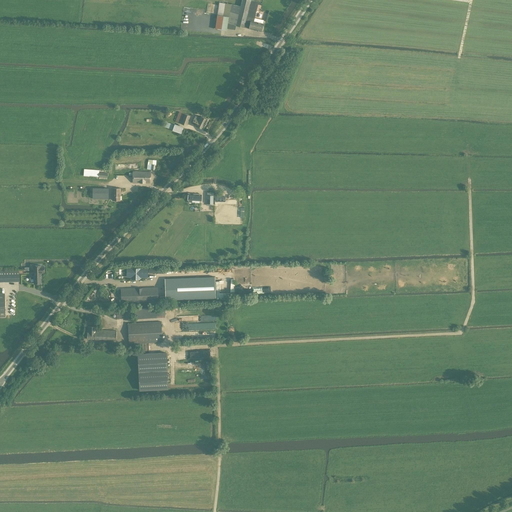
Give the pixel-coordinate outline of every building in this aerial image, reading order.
[(227,31),(227,29),(235,30),(236,25),(261,31),(263,24),(254,21),(258,2),(251,0),(242,0),(241,6),(231,4),(219,2),(215,29),(227,31)] [(186,126),(190,116),(179,112),(176,121),(186,126)] [(194,118),(191,124),(202,129),(207,119),(200,116),(200,118),(198,117),(197,120),(194,118)] [(172,130),(181,133),(183,127),(174,124),(174,125),(165,121),(163,127),(172,130)] [(156,160),(148,159),(147,169),(155,170),(156,160)] [(83,175),(98,177),(107,177),(108,173),(99,172),(99,171),(84,169),(84,171),(83,175)] [(151,183),(151,172),(133,171),(133,173),(133,176),(132,183),(151,183)] [(108,199),(108,188),(93,188),(93,199),(108,199)] [(120,200),(120,188),(112,188),(112,200),(120,200)] [(188,194),(188,200),(188,202),(189,202),(191,202),(191,200),(200,201),(199,202),(201,202),(201,194),(188,194)] [(207,195),(207,204),(213,204),(215,204),(215,201),(225,202),(225,196),(218,196),(213,196),(213,195),(207,195)] [(127,269),(127,277),(132,277),(132,278),(140,278),(140,277),(147,277),(147,269),(127,269)] [(0,281),(19,281),(19,271),(0,271),(0,281)] [(34,276),(34,284),(41,284),(41,273),(34,273),(31,273),(31,276),(34,276)] [(215,277),(164,278),(165,300),(215,298),(215,277)] [(157,288),(121,290),(122,301),(158,300),(157,288)] [(135,308),(136,319),(165,317),(164,307),(135,308)] [(107,309),(107,314),(116,314),(116,319),(133,319),(133,309),(107,309)] [(207,321),(207,329),(216,329),(216,321),(217,321),(217,316),(205,316),(205,321),(207,321)] [(129,344),(162,342),(161,322),(128,323),(129,344)] [(116,340),(116,331),(96,330),(96,326),(88,326),(88,330),(87,330),(87,339),(116,340)] [(140,390),(168,389),(166,352),(138,354),(140,390)]
